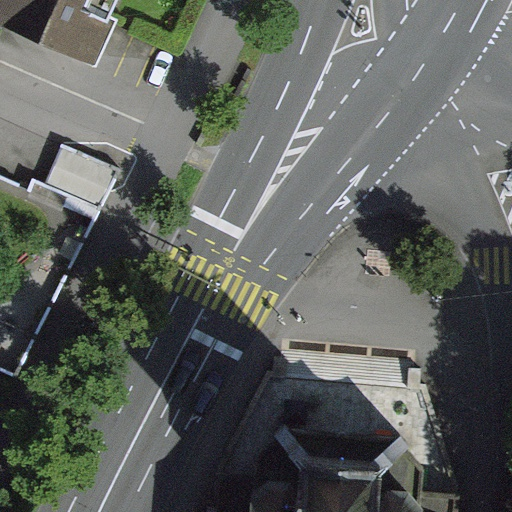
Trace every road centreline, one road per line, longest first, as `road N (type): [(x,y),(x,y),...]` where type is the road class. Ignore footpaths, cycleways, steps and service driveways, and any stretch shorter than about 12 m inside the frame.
road 1 (primary): [(373,23),(214,289),(109,511)]
road 2 (residential): [(153,155),(0,88)]
road 3 (residential): [(373,23),(488,134)]
road 4 (residential): [(511,13),(373,23)]
road 5 (unknown): [(20,97),(32,112),(29,153),(0,217)]
